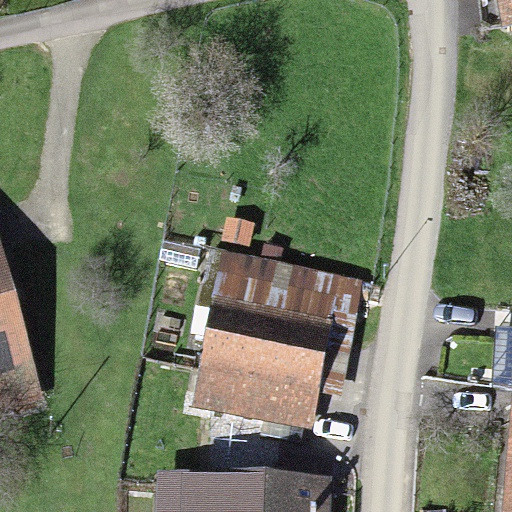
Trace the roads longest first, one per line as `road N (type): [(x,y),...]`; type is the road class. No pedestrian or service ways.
road 1 (residential): [(427,0),(420,208),(380,511)]
road 2 (track): [(63,32),(45,239)]
road 3 (track): [(0,48),(187,0)]
